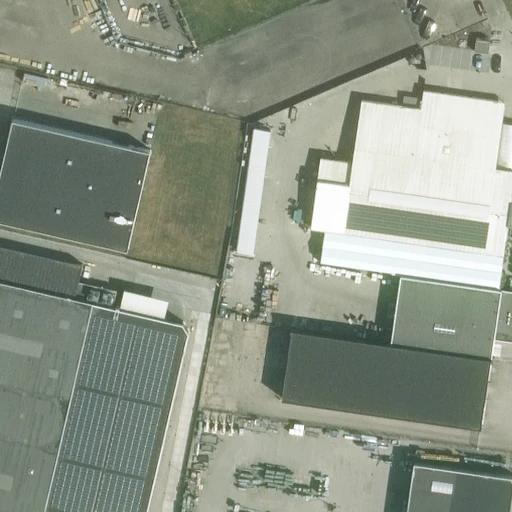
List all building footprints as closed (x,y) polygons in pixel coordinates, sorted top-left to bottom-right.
[(39,49),(57,0),(46,0),(29,46),(39,49)] [(178,0),(135,0),(135,34),(157,34),(163,53),(187,53),(194,51),(178,0)] [(489,42),(475,40),(473,52),(488,54),(489,42)] [(310,227),(503,254),(511,188),(511,170),(495,168),(504,103),(423,91),(420,109),(361,101),(352,163),(320,158),(310,227)] [(150,150),(12,119),(0,170),(0,219),(127,249),(150,150)] [(0,511),(127,511),(149,416),(169,421),(191,324),(94,301),(97,285),(78,281),(82,264),(0,244),(0,511)] [(291,330),(492,359),(493,358),(491,358),(494,339),(511,341),(511,291),(400,275),(390,343),(290,329),(290,330),(291,330)] [(492,359),(291,330),(281,399),(481,428),(490,360),(492,360),(492,359)] [(508,511),(511,491),(511,475),(413,462),(405,511),(508,511)] [(149,511),(152,497),(142,496),(139,511),(149,511)]
